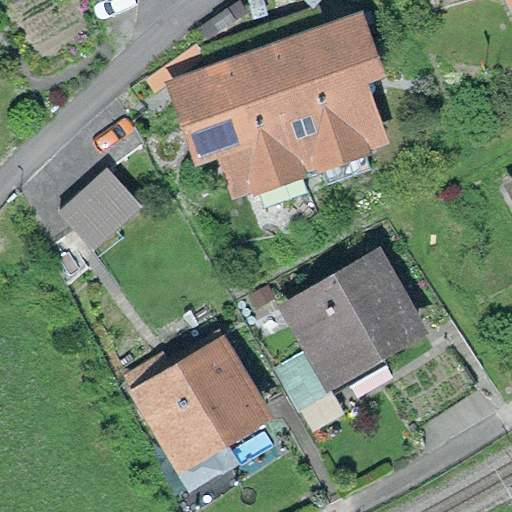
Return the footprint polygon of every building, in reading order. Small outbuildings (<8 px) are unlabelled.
[(351,24),(266,56),(316,191),(373,170),(362,141),(370,138),(349,83),(370,75),(351,24)] [(266,56),(182,87),(208,158),(229,150),(241,183),(250,179),(262,211),(316,191),(266,56)] [(105,167),(81,190),(118,228),(142,205),(105,167)] [(94,251),(118,228),(81,190),(58,212),(94,251)] [(375,259),(290,309),(312,345),(275,367),(294,400),(342,371),(354,390),(389,370),(378,351),(417,329),(375,259)] [(157,357),(128,374),(178,458),(257,411),(218,345),(195,359),(189,350),(162,366),(157,357)]
